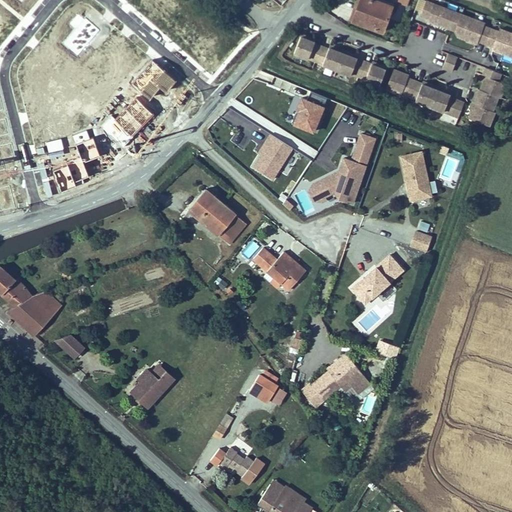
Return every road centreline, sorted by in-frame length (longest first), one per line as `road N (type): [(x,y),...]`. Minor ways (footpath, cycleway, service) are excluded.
road 1 (tertiary): [(0,325),(210,511)]
road 2 (residential): [(40,216),(5,67),(57,0)]
road 3 (residential): [(184,133),(294,226),(330,234)]
road 4 (residential): [(40,216),(141,175),(184,133)]
road 5 (residential): [(104,0),(217,98)]
road 6 (residential): [(295,9),(426,61)]
